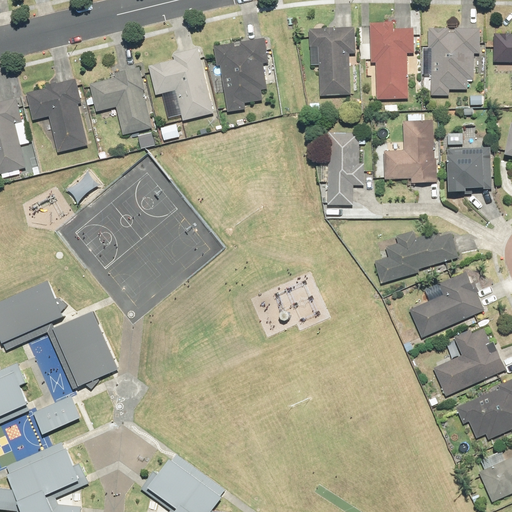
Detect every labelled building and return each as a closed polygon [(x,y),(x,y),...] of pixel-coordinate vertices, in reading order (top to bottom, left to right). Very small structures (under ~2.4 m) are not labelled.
[(372,62),(376,62),(377,100),(409,99),(408,54),(415,53),(414,28),(395,28),(395,21),(384,22),(384,23),(371,24),(372,62)] [(310,48),(319,47),(321,96),(351,94),(349,54),(356,53),(355,27),(309,30),(310,48)] [(429,48),(432,48),(432,95),(449,96),(449,90),(468,90),(468,78),(475,78),(475,53),(480,53),(480,30),(455,29),(455,33),(450,33),(450,29),(429,28),(429,48)] [(511,62),(511,33),(494,34),(493,62),(511,62)] [(234,43),(214,46),(217,66),(220,66),(227,112),(246,110),(245,103),(263,101),(261,90),(267,89),(263,64),(268,63),(265,38),(240,42),(241,46),(235,47),(234,43)] [(174,60),(149,66),(156,95),(176,91),(183,121),(214,114),(198,48),(173,54),(174,60)] [(115,78),(90,84),(96,112),(116,107),(123,135),(152,129),(144,91),(145,91),(140,67),(114,73),(115,78)] [(46,89),(27,93),(33,120),(49,117),(58,153),(88,146),(78,104),(82,103),(76,79),(57,84),(57,82),(45,85),(46,89)] [(483,96),(470,96),(470,105),(483,106),(483,96)] [(0,174),(26,168),(21,145),(29,143),(24,120),(22,120),(17,98),(0,102),(0,174)] [(384,151),(386,179),(411,178),(411,184),(438,183),(437,159),(435,159),(433,121),(403,122),(405,150),(384,151)] [(330,133),(329,204),(352,205),(353,185),(364,185),(365,164),(359,164),(360,134),(330,133)] [(448,134),(448,145),(463,145),(463,134),(448,134)] [(446,155),(447,193),(465,192),(465,189),(477,188),(477,190),(492,190),(491,149),(448,150),(448,155),(446,155)] [(89,171),(66,189),(78,205),(101,186),(89,171)] [(419,269),(460,258),(452,233),(439,237),(438,233),(416,239),(414,231),(396,236),(398,244),(386,247),(389,258),(375,262),(381,284),(420,273),(419,269)] [(444,296),(411,310),(422,336),(484,310),(476,293),(479,292),(475,282),(472,284),(467,273),(439,285),(444,296)] [(48,282),(0,303),(0,337),(3,344),(4,344),(6,351),(21,344),(26,342),(28,341),(51,331),(54,329),(53,326),(51,322),(62,317),(60,312),(68,306),(58,299),(56,299),(48,282)] [(95,312),(54,329),(78,387),(86,384),(92,389),(100,379),(102,378),(112,373),(116,371),(117,370),(95,312)] [(447,396),(505,369),(492,342),(490,343),(483,328),(472,333),(470,328),(453,336),(462,355),(434,368),(447,396)] [(0,416),(29,404),(29,402),(22,386),(29,383),(24,370),(21,371),(19,367),(18,365),(18,364),(2,371),(0,371),(0,416)] [(511,379),(497,386),(499,389),(456,407),(464,425),(469,422),(477,438),(486,434),(489,439),(511,429),(511,379)] [(33,413),(43,435),(47,433),(81,418),(75,405),(73,400),(71,396),(55,403),(53,404),(33,413)] [(59,504),(56,499),(82,487),(91,484),(89,479),(81,461),(75,464),(69,449),(68,446),(64,447),(62,442),(53,446),(6,466),(8,471),(9,474),(6,475),(7,477),(12,489),(0,488),(0,510),(18,511),(81,511),(82,507),(59,504)] [(156,500),(171,510),(169,511),(217,511),(213,511),(212,510),(222,497),(221,496),(223,492),(225,489),(176,454),(175,456),(172,460),(169,458),(159,472),(154,468),(144,482),(140,488),(152,496),(156,500)] [(511,458),(480,472),(492,501),(511,493),(511,458)]
